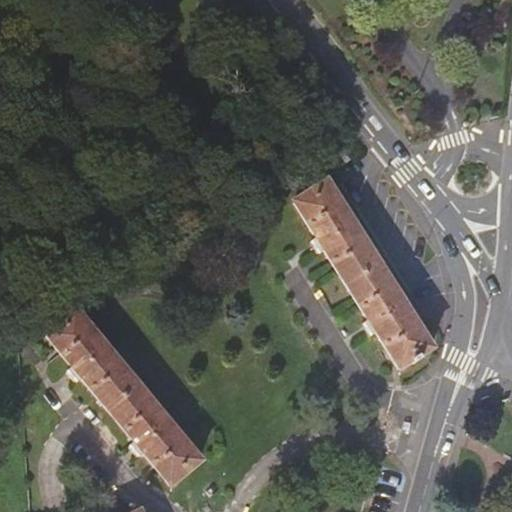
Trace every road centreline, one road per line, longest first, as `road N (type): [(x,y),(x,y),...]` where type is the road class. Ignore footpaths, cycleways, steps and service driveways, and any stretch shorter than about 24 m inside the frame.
road 1 (secondary): [(279,0),(424,189)]
road 2 (secondary): [(421,511),(468,368)]
road 3 (secondary): [(459,248),(468,368)]
